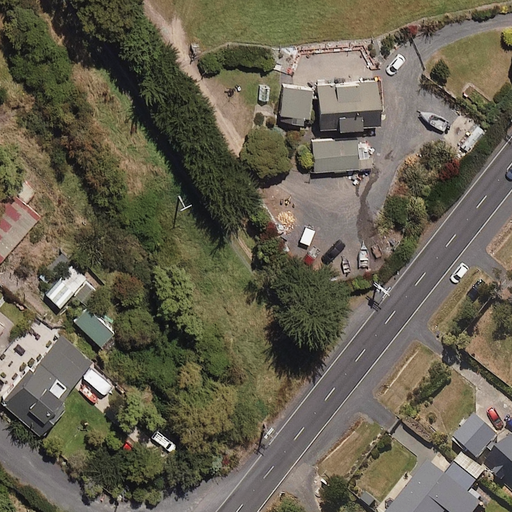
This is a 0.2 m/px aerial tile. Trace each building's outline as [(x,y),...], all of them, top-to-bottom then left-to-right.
[(322,129),(381,125),(378,81),(319,85),(322,129)] [(310,116),(313,89),(284,86),(281,113),(310,116)] [(315,171),(371,167),(369,136),(313,140),(315,171)] [(0,178),(0,259),(20,238),(9,228),(40,195),(10,167),(0,178)] [(60,304),(87,278),(73,263),(46,289),(60,304)] [(102,344),(114,331),(90,308),(77,321),(102,344)] [(38,431),(93,359),(60,334),(30,374),(27,372),(2,404),(38,431)] [(478,459),(498,435),(473,415),(453,439),(478,459)] [(511,434),(510,433),(485,464),(511,486),(511,434)] [(469,494),(486,473),(464,455),(448,476),(431,463),(399,503),(391,511),(479,511),(484,506),(469,494)]
